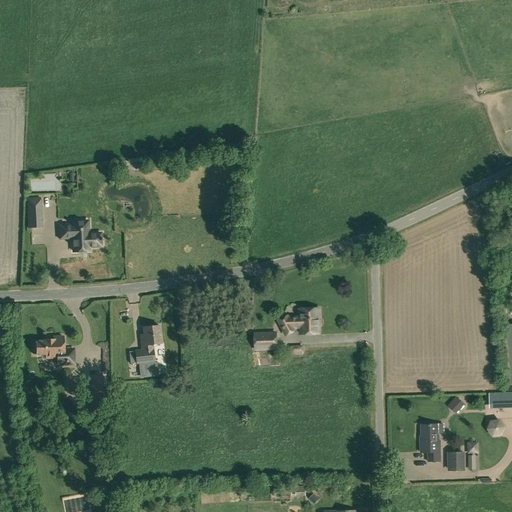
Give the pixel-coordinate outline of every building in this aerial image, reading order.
[(28,227),(41,227),(40,198),(27,199),(28,227)] [(73,223),(58,224),(58,235),(59,235),(60,239),(66,239),(67,239),(67,238),(73,237),(73,252),(89,251),(89,247),(101,247),(101,241),(103,241),(103,239),(101,239),(100,234),(88,234),(88,232),(73,232),(73,223)] [(320,319),(319,308),(300,309),(300,310),(302,309),(303,317),(288,318),(287,316),(279,320),(287,334),(295,330),(293,327),(301,326),(301,334),(318,333),(318,319),(320,319)] [(511,324),(502,325),(508,385),(511,385),(511,324)] [(136,362),(153,361),(152,344),(161,344),(159,326),(144,327),(144,338),(141,338),(142,350),(135,350),(136,362)] [(256,349),(277,348),(276,333),(255,334),(256,349)] [(59,339),(54,339),(54,342),(40,343),(41,344),(31,344),(31,354),(42,354),(42,356),(53,356),(53,360),(71,361),(71,346),(59,346),(59,339)] [(289,355),(303,354),(303,346),(289,346),(289,355)] [(158,376),(157,362),(139,364),(140,378),(158,376)] [(76,384),(66,385),(66,403),(77,402),(76,384)] [(458,413),(464,407),(456,400),(450,406),(458,413)] [(493,400),(493,412),(501,412),(501,400),(493,400)] [(100,413),(100,404),(88,404),(88,413),(100,413)] [(493,436),(501,435),(505,427),(500,420),(491,421),(488,429),(493,436)] [(439,440),(439,433),(444,433),(444,424),(422,424),(422,440),(421,440),(421,452),(428,452),(429,461),(441,461),(440,440),(439,440)] [(450,470),(464,469),(464,453),(450,453),(450,470)] [(305,495),(305,486),(290,486),(290,493),(295,493),(295,496),(305,495)]
